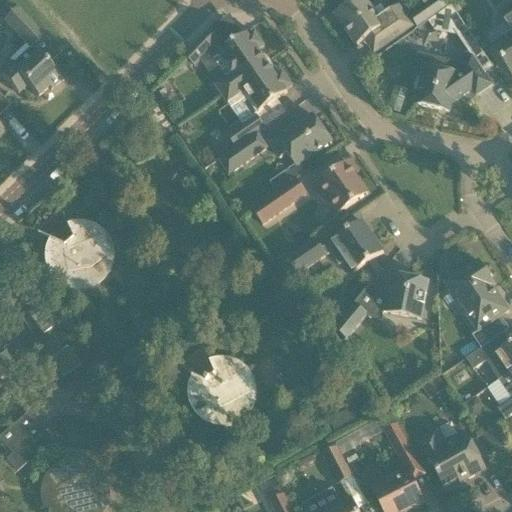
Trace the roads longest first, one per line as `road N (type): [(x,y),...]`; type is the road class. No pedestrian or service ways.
road 1 (residential): [(0,206),(101,118),(208,3)]
road 2 (residential): [(467,150),(387,134),(371,123),(295,12),(273,0)]
road 3 (residential): [(173,511),(120,430),(28,367)]
road 4 (residential): [(472,212),(411,243),(377,203)]
